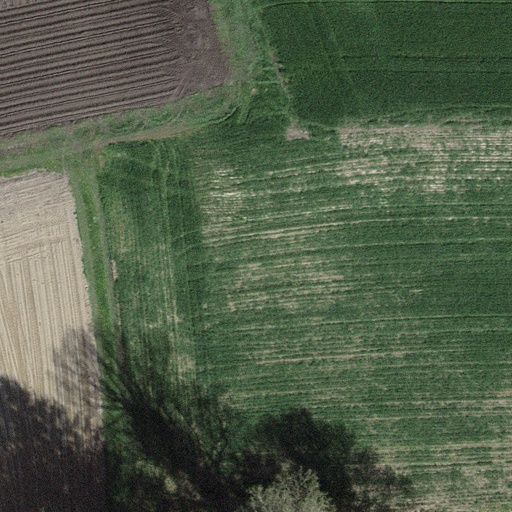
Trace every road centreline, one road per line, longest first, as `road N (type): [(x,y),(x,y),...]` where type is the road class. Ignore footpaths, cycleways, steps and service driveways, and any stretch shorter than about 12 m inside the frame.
road 1 (track): [(0,153),(167,118)]
road 2 (track): [(228,0),(236,63),(224,93),(167,118)]
